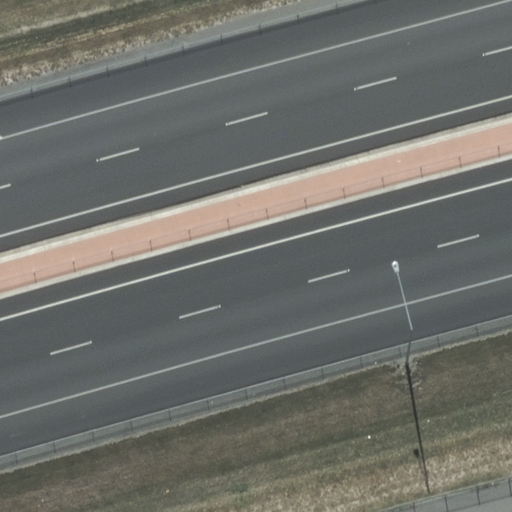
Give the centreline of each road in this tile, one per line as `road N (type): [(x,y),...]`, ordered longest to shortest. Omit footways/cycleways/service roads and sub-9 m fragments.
road 1 (motorway): [(0,190),(511,48)]
road 2 (motorway): [(511,226),(0,367)]
